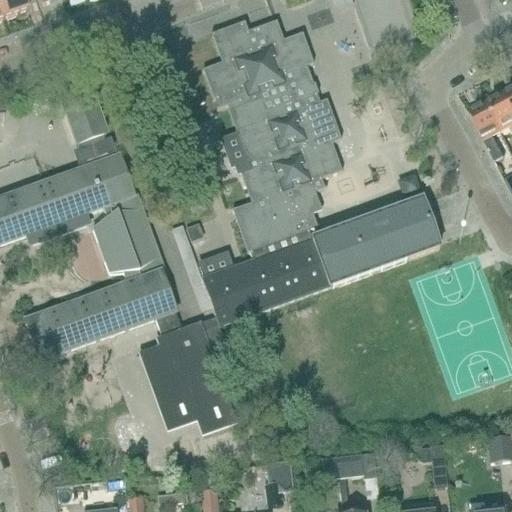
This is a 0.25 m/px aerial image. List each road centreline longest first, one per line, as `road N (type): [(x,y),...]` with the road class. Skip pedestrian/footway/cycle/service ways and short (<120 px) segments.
road 1 (residential): [(511,235),(497,224),(441,114),(436,87),(446,69),(484,46)]
road 2 (residential): [(162,0),(0,61)]
